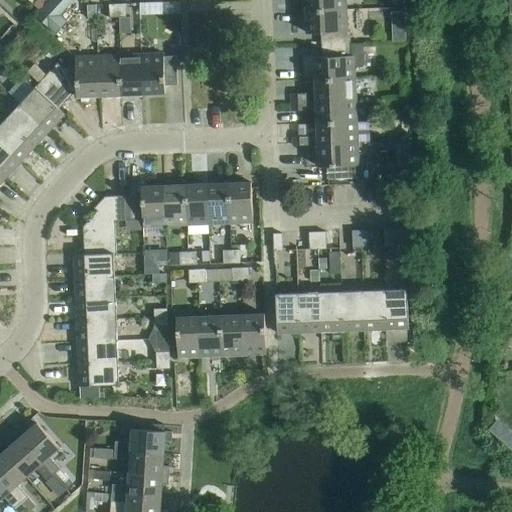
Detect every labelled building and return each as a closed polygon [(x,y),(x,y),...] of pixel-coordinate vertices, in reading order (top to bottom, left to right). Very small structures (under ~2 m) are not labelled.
[(38,0),(33,5),(41,12),(51,0),(38,0)] [(60,17),(75,0),(51,0),(41,12),(37,16),(56,34),(66,23),(60,17)] [(306,0),(306,11),(346,9),(345,0),(306,0)] [(118,17),(118,4),(109,4),(110,18),(118,17)] [(126,4),(118,4),(118,17),(127,17),(126,4)] [(88,5),(88,19),(97,18),(96,5),(88,5)] [(321,33),(322,45),(350,44),(350,31),(347,31),(346,9),(306,11),(307,33),(321,33)] [(405,12),(392,13),(392,23),(405,23),(405,12)] [(314,57),(315,80),(355,78),(355,68),(361,68),(365,65),(364,44),(350,44),(322,45),(322,57),(314,57)] [(164,54),(141,55),(143,94),(165,93),(165,85),(177,85),(176,56),(164,57),(164,54)] [(120,55),(98,56),(100,96),(121,95),(120,55)] [(141,55),(120,55),(121,95),(143,94),(141,55)] [(75,57),(76,67),(77,94),(77,97),(100,96),(98,56),(75,57)] [(58,63),(35,88),(58,110),(59,109),(73,94),(77,94),(76,67),(63,68),(58,63)] [(315,80),(316,102),(356,100),(355,78),(315,80)] [(35,88),(20,104),(49,131),(65,114),(59,109),(58,110),(35,88)] [(292,94),(292,103),(309,102),(309,93),(292,94)] [(316,102),(317,123),(357,122),(356,100),(316,102)] [(309,102),(292,103),(292,111),(309,111),(309,102)] [(20,104),(5,120),(34,147),(49,131),(20,104)] [(5,120),(0,125),(0,144),(20,163),(34,147),(5,120)] [(294,146),(318,145),(358,143),(357,122),(317,123),(318,136),(293,137),(294,146)] [(358,166),(358,143),(318,145),(319,167),(327,167),(327,179),(356,178),(356,166),(358,166)] [(0,144),(0,173),(5,178),(20,163),(0,144)] [(251,183),(229,184),(230,223),(253,223),(251,183)] [(207,184),(186,185),(187,225),(209,224),(207,184)] [(229,184),(207,184),(209,224),(230,223),(229,184)] [(186,185),(164,186),(166,226),(187,225),(186,185)] [(142,195),(130,195),(131,220),(143,220),(143,227),(166,226),(164,186),(142,187),(142,195)] [(130,195),(117,196),(118,221),(131,220),(130,195)] [(83,226),(84,254),(84,256),(114,255),(114,256),(117,256),(115,221),(118,221),(117,196),(105,196),(94,208),(97,211),(83,226)] [(400,229),(401,246),(409,246),(409,229),(400,229)] [(369,230),(361,231),(361,248),(370,248),(369,230)] [(361,248),(361,231),(352,231),(353,248),(361,248)] [(318,250),(317,232),(309,233),(310,250),(318,250)] [(326,232),(317,232),(318,250),(327,249),(326,232)] [(273,234),(274,251),(283,251),(282,234),(273,234)] [(221,264),(220,247),(210,247),(211,256),(211,264),(221,264)] [(232,264),(232,250),(223,251),(224,264),(232,264)] [(240,250),(232,250),(232,264),(240,263),(240,250)] [(189,265),(188,252),(180,253),(180,266),(189,265)] [(197,252),(188,252),(189,265),(197,265),(197,252)] [(74,255),(75,278),(115,276),(114,256),(114,255),(84,256),(84,254),(74,255)] [(159,274),(159,267),(154,262),(146,256),(144,256),(145,275),(153,275),(159,274)] [(163,257),(154,258),(154,262),(159,267),(163,267),(163,257)] [(241,281),(240,268),(232,268),(232,282),(241,281)] [(249,268),(240,268),(241,281),(249,281),(249,268)] [(206,269),(197,270),(198,283),(206,283),(206,269)] [(198,283),(197,270),(189,270),(189,283),(198,283)] [(320,283),(319,271),(310,272),(311,283),(320,283)] [(166,283),(166,274),(159,274),(153,275),(153,283),(166,283)] [(75,278),(76,299),(116,298),(115,276),(75,278)] [(407,289),(385,290),(386,330),(409,329),(407,289)] [(385,290),(363,291),(365,331),(386,330),(385,290)] [(363,291),(341,292),(343,331),(365,331),(363,291)] [(341,292),(320,293),(321,332),(343,331),(341,292)] [(300,333),(298,293),(276,294),(278,334),(300,333)] [(320,293),(298,293),(300,333),(321,332),(320,293)] [(76,299),(77,321),(117,319),(116,298),(76,299)] [(154,310),(155,318),(168,317),(167,309),(154,310)] [(242,315),(221,316),(222,356),(244,355),(242,315)] [(265,315),(242,315),(244,355),(266,354),(265,315)] [(221,316),(199,317),(201,357),(222,356),(221,316)] [(168,317),(155,318),(155,326),(168,326),(168,317)] [(201,357),(199,317),(177,318),(178,358),(201,357)] [(77,321),(78,342),(118,341),(117,319),(77,321)] [(78,342),(79,364),(119,363),(118,341),(78,342)] [(156,353),(156,361),(170,360),(169,352),(156,353)] [(170,360),(156,361),(157,369),(170,369),(170,360)] [(119,363),(79,364),(80,387),(120,385),(119,363)] [(31,429),(21,438),(54,475),(54,474),(64,486),(71,480),(50,457),(60,448),(33,418),(26,424),(31,429)] [(115,441),(115,451),(164,454),(165,441),(172,442),(172,432),(132,429),(131,442),(115,441)] [(7,441),(0,447),(27,477),(36,469),(47,481),(54,475),(21,438),(12,446),(7,441)] [(0,479),(21,503),(28,497),(17,485),(27,477),(0,447),(0,446),(0,479)] [(114,459),(115,451),(95,449),(95,450),(94,458),(114,459)] [(163,466),(164,454),(115,451),(114,459),(130,460),(129,473),(170,476),(170,467),(163,466)] [(110,481),(111,473),(94,472),(94,480),(110,481)] [(112,490),(112,493),(161,497),(162,484),(169,485),(170,476),(129,473),(128,486),(112,484),(112,490)] [(53,476),(46,482),(51,488),(59,482),(53,476)] [(0,500),(4,497),(14,509),(21,503),(0,479),(0,500)] [(160,509),(161,497),(112,493),(112,495),(111,502),(127,503),(126,511),(167,511),(167,510),(160,509)] [(28,497),(21,503),(27,510),(28,511),(31,511),(37,507),(28,497)] [(86,501),(86,510),(94,510),(95,501),(86,501)] [(21,503),(14,509),(16,511),(23,511),(27,510),(21,503)]
